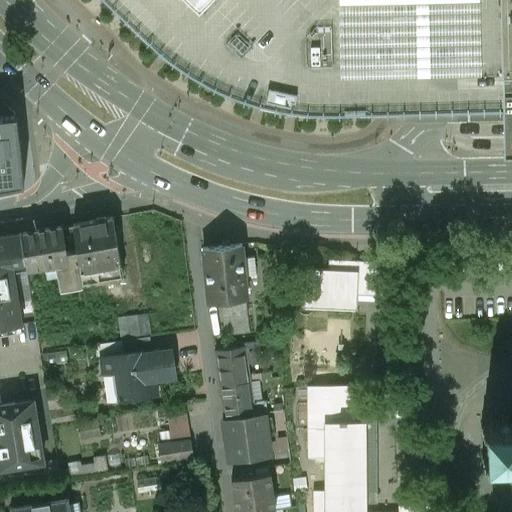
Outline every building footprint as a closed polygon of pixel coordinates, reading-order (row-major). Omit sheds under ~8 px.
[(511,0),(106,0),(171,60),(191,74),(213,86),(236,96),(259,104),(283,109),(308,112),(332,113),(502,109),(503,127),(503,155),(511,154),(511,0)] [(0,125),(0,194),(25,192),(17,123),(0,125)] [(112,218),(73,225),(76,248),(82,283),(123,276),(112,218)] [(62,227),(21,234),(27,271),(58,265),(69,263),(67,250),(62,227)] [(13,273),(27,271),(21,234),(0,237),(0,334),(22,331),(13,273)] [(242,244),(203,249),(208,303),(222,302),(245,300),(248,299),(242,244)] [(76,248),(67,250),(69,263),(58,265),(61,290),(82,286),(82,283),(76,248)] [(373,262),(331,260),(330,260),(329,260),(329,269),(306,268),(303,306),(356,309),(357,295),(384,296),(385,263),(373,262)] [(245,300),(222,302),(225,335),(249,333),(245,300)] [(278,356),(276,339),(266,340),(268,357),(278,356)] [(244,347),(214,351),(219,386),(250,381),(248,365),(262,363),(260,341),(244,343),(244,347)] [(150,350),(102,356),(104,375),(118,373),(122,401),(157,396),(152,366),(151,366),(148,351),(150,351),(150,350)] [(386,359),(373,359),(372,383),(385,383),(386,359)] [(250,381),(219,386),(224,419),(266,413),(265,401),(261,402),(258,380),(250,381)] [(355,420),(354,385),(308,386),(308,401),(309,457),(327,457),(328,491),(314,490),(314,511),(366,511),(366,510),(366,501),(365,473),(366,473),(366,472),(365,472),(365,455),(366,455),(366,453),(365,453),(365,422),(365,420),(355,420)] [(33,401),(0,406),(0,468),(43,462),(33,401)] [(170,432),(190,430),(189,413),(169,414),(170,432)] [(224,419),(223,419),(228,461),(271,455),(265,414),(267,414),(266,413),(224,419)] [(487,423),(482,423),(482,427),(487,427),(487,429),(488,429),(489,451),(487,451),(488,453),(482,453),(483,457),(487,457),(488,459),(490,459),(490,464),(494,464),(494,459),(501,459),(501,462),(511,461),(511,458),(511,420),(510,421),(510,417),(500,417),(500,421),(492,421),(492,416),(488,416),(488,421),(487,421),(487,423)] [(270,474),(232,480),(236,511),(261,511),(275,510),(270,474)] [(67,511),(65,500),(15,508),(15,511),(67,511)] [(430,511),(430,503),(399,505),(399,509),(399,511),(430,511)]
